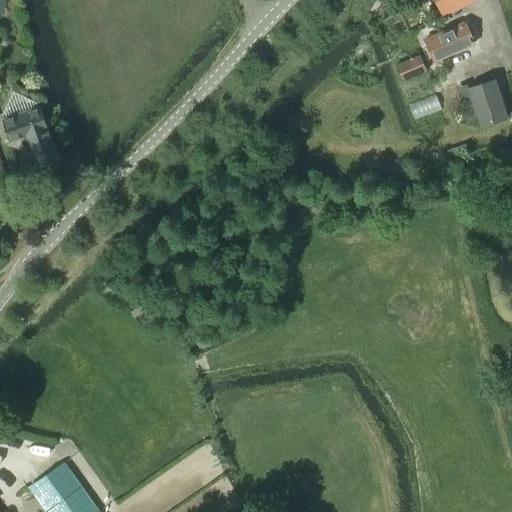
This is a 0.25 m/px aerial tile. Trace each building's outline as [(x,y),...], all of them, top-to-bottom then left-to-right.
[(436,0),(443,15),(474,0),(436,0)] [(476,44),(466,21),(424,39),(434,62),(476,44)] [(419,56),(397,65),(403,82),(425,72),(419,56)] [(468,87),(481,126),(507,118),(494,79),(468,87)] [(27,154),(31,152),(36,165),(58,158),(40,105),(2,118),(10,141),(22,137),(27,154)] [(29,486),(47,511),(99,511),(63,462),(29,486)]
